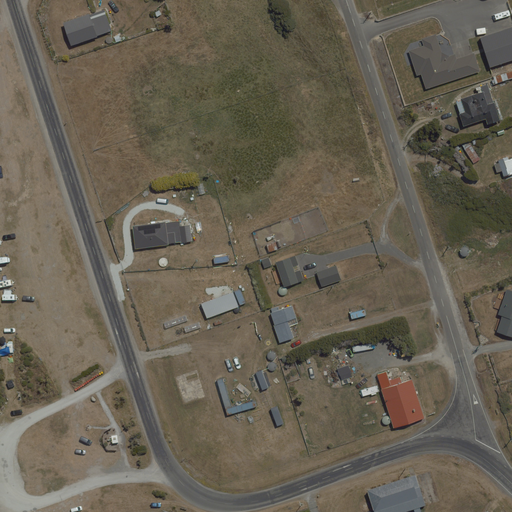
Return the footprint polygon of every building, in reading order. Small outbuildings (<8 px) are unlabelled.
[(64,21),(71,44),(111,31),(103,8),(64,21)] [(511,27),(481,37),(490,66),(511,59),(511,27)] [(439,40),(410,50),(423,89),(481,69),(474,50),(446,59),(439,40)] [(489,87),(456,98),(465,127),(499,115),(489,87)] [(511,157),(501,161),(505,175),(511,172),(511,157)] [(133,223),(136,247),(192,241),(191,224),(166,227),(165,220),(133,223)] [(284,285),(298,281),(290,256),(276,260),(284,285)] [(239,306),(233,290),(202,302),(207,317),(239,306)] [(297,316),(292,304),(270,312),(281,342),(291,338),(285,320),(297,316)] [(393,426),(425,416),(414,378),(382,387),(393,426)] [(412,475),(368,490),(375,511),(403,511),(415,508),(415,511),(422,511),(420,506),(427,504),(421,485),(416,486),(412,475)]
